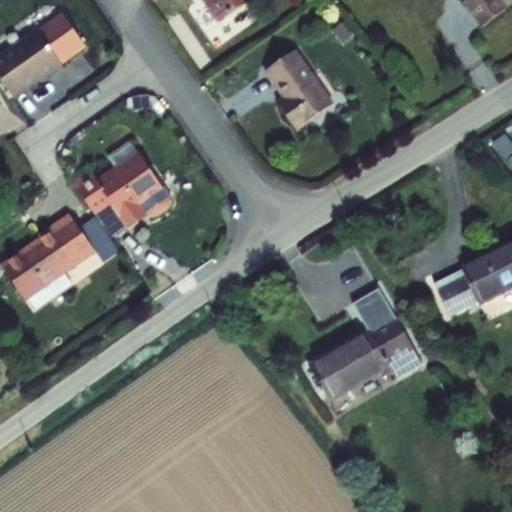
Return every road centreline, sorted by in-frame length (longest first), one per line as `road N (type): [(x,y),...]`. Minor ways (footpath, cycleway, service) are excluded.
road 1 (unclassified): [(282,240),(0,438)]
road 2 (residential): [(116,0),(282,240)]
road 3 (unclassified): [(511,91),(282,240)]
road 4 (unknown): [(152,52),(25,154)]
